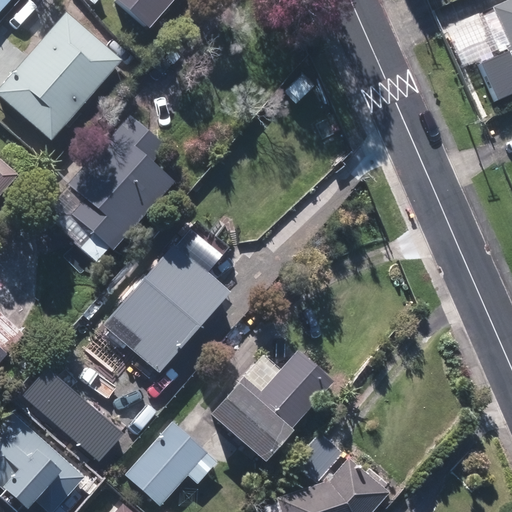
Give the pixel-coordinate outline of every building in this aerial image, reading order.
[(112,0),(146,31),(173,0),(112,0)] [(511,58),(511,0),(494,0),(490,2),(508,43),(505,45),(511,58)] [(0,91),(50,136),(121,56),(66,8),(28,52),(0,27),(0,91)] [(39,208),(94,259),(109,243),(113,247),(174,176),(152,157),(165,142),(128,109),(39,208)] [(0,190),(18,171),(0,155),(0,190)] [(165,363),(178,375),(212,336),(198,324),(230,287),(173,239),(103,321),(159,369),(165,363)] [(0,354),(2,356),(24,332),(0,310),(0,354)] [(264,455),(333,376),(297,345),(258,388),(241,373),(210,408),(264,455)] [(33,497),(50,511),(84,474),(10,407),(0,418),(0,483),(3,486),(5,483),(27,502),(33,497)] [(124,471),(160,502),(207,450),(172,418),(124,471)] [(277,495),(282,511),(367,511),(388,488),(347,454),(326,478),(277,495)] [(135,511),(121,500),(110,511),(135,511)]
